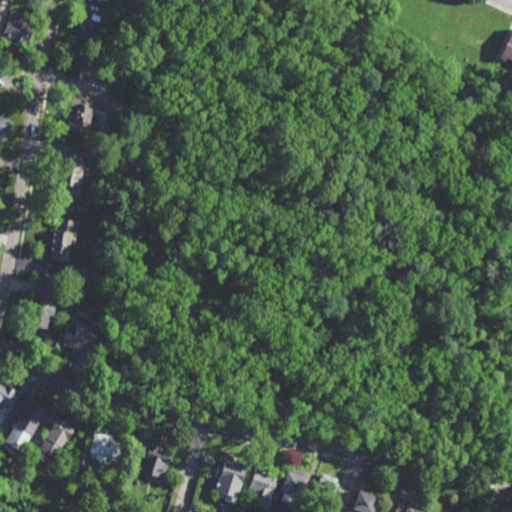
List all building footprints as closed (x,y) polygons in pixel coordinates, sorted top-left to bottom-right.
[(94,49),(76,44),(85,9),(103,14),(94,49)] [(148,36),(130,32),(134,16),(152,20),(148,36)] [(23,22),(31,25),(29,30),(34,32),(30,45),(3,36),(8,18),(15,20),(16,17),(24,19),(23,22)] [(511,31),(511,59),(506,57),(504,62),(500,58),(511,31)] [(106,72),(101,71),(99,80),(73,75),(78,52),(109,59),(106,72)] [(121,111),(103,108),(107,91),(124,95),(121,111)] [(96,127),(90,126),(89,131),(68,128),(70,118),(74,119),(76,105),(71,105),(72,94),(94,96),(92,112),(98,113),(96,127)] [(4,136),(3,136),(1,140),(0,139),(0,111),(12,116),(4,136)] [(111,161),(98,161),(98,147),(111,147),(111,161)] [(79,194),(68,192),(69,183),(62,182),(66,155),(85,159),(79,194)] [(72,231),(78,232),(76,244),(71,243),(68,261),(51,259),(53,249),(51,249),(55,227),(61,228),(62,222),(73,224),(72,231)] [(85,284),(73,282),(74,273),(86,275),(85,284)] [(55,297),(53,297),(51,312),(55,313),(54,321),(49,320),(48,327),(31,324),(35,301),(45,302),(45,297),(39,296),(42,282),(57,285),(55,297)] [(88,324),(97,326),(93,358),(79,356),(80,350),(72,348),(72,346),(64,345),(67,321),(77,323),(79,316),(89,317),(88,324)] [(0,380),(4,383),(6,382),(19,390),(4,412),(0,409),(0,380)] [(33,435),(32,435),(22,451),(20,449),(16,455),(4,448),(7,442),(5,441),(25,408),(20,405),(26,395),(49,409),(33,435)] [(65,418),(67,416),(73,420),(71,423),(77,426),(64,448),(63,448),(57,460),(50,455),(45,463),(37,457),(41,450),(39,449),(51,429),(46,426),(54,412),(65,418)] [(118,461),(107,458),(106,462),(95,460),(97,453),(89,452),(94,427),(111,430),(110,434),(112,434),(112,438),(122,440),(118,461)] [(164,479),(141,472),(150,444),(165,448),(164,451),(170,454),(168,459),(171,460),(164,479)] [(87,467),(76,467),(77,452),(88,453),(87,467)] [(237,466),(238,462),(247,465),(236,503),(224,499),(226,494),(215,491),(224,462),(237,466)] [(268,510),(257,506),(260,496),(249,493),(250,489),(248,488),(256,464),(266,468),(265,471),(273,473),(272,476),(278,478),(268,510)] [(301,498),(299,497),(294,511),(286,508),(288,503),(281,500),(284,492),(280,490),(288,471),(308,479),(301,498)] [(85,491),(73,489),(75,475),(87,477),(85,491)] [(336,483),(340,484),(334,501),(331,511),(318,506),(321,498),(313,495),(320,477),(328,480),(329,476),(337,479),(336,483)] [(376,506),(383,508),(381,511),(358,511),(356,511),(355,511),(345,511),(351,496),(356,498),(359,490),(379,497),(376,506)]
